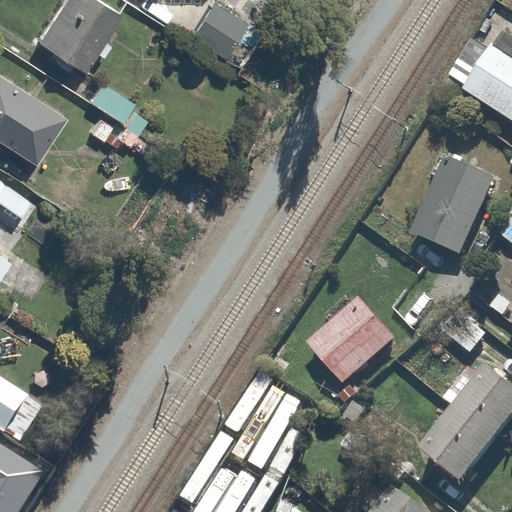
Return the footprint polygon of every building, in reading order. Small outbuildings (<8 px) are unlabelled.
[(80,66),(120,6),(110,0),(54,0),(32,34),(80,66)] [(222,53),(247,22),(220,0),(209,0),(188,26),(222,53)] [(511,55),(490,43),(460,93),(511,123),(511,55)] [(64,113),(0,70),(0,140),(32,161),(64,113)] [(135,101),(102,79),(88,99),(121,121),(135,101)] [(89,133),(115,148),(119,140),(126,144),(132,135),(99,116),(89,133)] [(462,254),(501,176),(449,149),(410,228),(462,254)] [(0,176),(0,202),(22,217),(34,199),(0,176)] [(0,272),(9,262),(0,255),(0,272)] [(346,386),(402,334),(361,289),(305,341),(346,386)] [(511,430),(511,378),(495,363),(421,447),(465,485),(511,430)] [(0,376),(0,430),(7,435),(31,395),(0,376)] [(0,511),(23,511),(46,477),(0,447),(0,511)] [(413,511),(390,493),(374,511),(413,511)]
